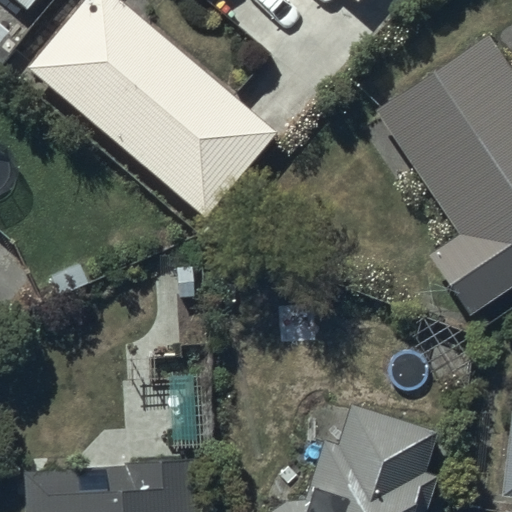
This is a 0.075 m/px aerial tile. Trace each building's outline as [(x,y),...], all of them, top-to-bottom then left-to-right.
[(4,0),(30,21),(48,0),(4,0)] [(113,0),(96,0),(30,77),(207,228),(280,143),(154,36),(171,17),(151,0),(118,0),(116,2),(113,0)] [(355,0),(366,9),(373,0),(355,0)] [(511,82),(484,40),(374,113),(460,244),(432,262),(469,318),(511,289),(511,82)] [(346,467),(331,462),(315,511),(440,511),(445,499),(433,495),(445,458),(358,430),(346,467)] [(27,511),(202,511),(200,471),(160,471),(129,479),(26,485),(27,511)]
